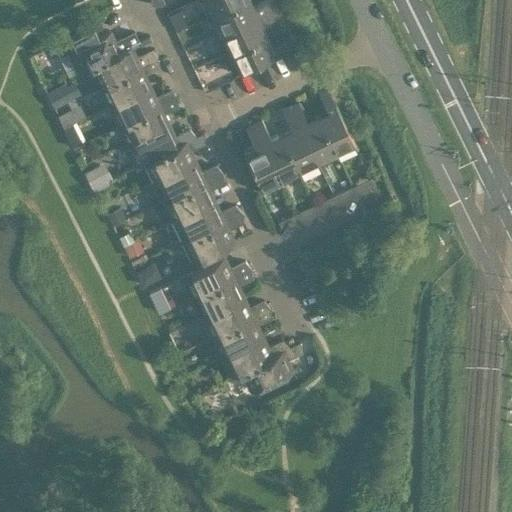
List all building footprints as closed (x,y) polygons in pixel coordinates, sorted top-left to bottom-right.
[(183,0),(178,0),(171,4),(179,19),(190,13),(183,0)] [(220,0),(214,3),(223,22),(266,0),(220,0)] [(266,0),(223,22),(232,40),(269,22),(264,11),(280,3),(277,0),(266,0)] [(133,35),(140,32),(143,31),(138,20),(116,30),(112,20),(103,24),(97,13),(57,32),(62,43),(71,39),(82,61),(93,55),(92,55),(122,40),(133,34),(133,35)] [(232,40),(241,60),(293,34),(291,24),(274,32),(269,22),(232,40)] [(93,55),(102,75),(160,47),(155,40),(139,47),(133,35),(133,34),(122,40),(92,55),(93,55)] [(102,75),(112,94),(153,75),(147,63),(162,56),(160,47),(102,75)] [(68,70),(49,80),(57,96),(84,82),(77,69),(70,73),(68,70)] [(158,86),(153,75),(112,94),(121,114),(122,114),(181,86),(175,78),(158,86)] [(330,98),(319,103),(337,140),(357,130),(331,77),(321,80),(330,98)] [(121,114),(131,134),(172,114),(166,102),(182,94),(181,86),(122,114),(121,114)] [(301,91),(293,96),(319,149),(337,140),(319,103),(309,108),(301,91)] [(293,116),(283,121),(301,158),(319,149),(293,96),(284,99),(293,116)] [(283,166),(301,158),(283,121),(273,126),(264,108),(257,113),(283,166)] [(264,176),(283,166),(257,113),(248,116),(257,133),(246,139),(264,176)] [(178,126),(172,114),(131,134),(141,154),(149,150),(148,150),(199,124),(193,118),(178,126)] [(149,150),(158,169),(198,149),(192,137),(209,129),(207,120),(199,124),(148,150),(149,150)] [(158,169),(167,189),(225,160),(220,153),(204,161),(198,149),(158,169)] [(106,150),(87,160),(95,175),(109,168),(114,165),(106,150)] [(167,189),(177,208),(217,188),(211,176),(228,168),(225,160),(167,189)] [(177,208),(187,229),(244,200),(239,193),(223,201),(217,188),(177,208)] [(123,195),(109,202),(115,214),(129,207),(123,195)] [(299,199),(299,200),(281,209),(284,214),(280,219),(289,225),(298,211),(302,205),(299,199)] [(244,200),(187,229),(196,248),(237,229),(231,216),(247,208),(244,200)] [(134,217),(121,223),(126,233),(139,227),(134,217)] [(139,227),(126,233),(132,246),(145,240),(139,227)] [(197,283),(256,255),(251,248),(234,256),(228,243),(187,263),(197,283)] [(259,263),(256,255),(197,283),(206,303),(247,284),(241,271),(259,263)] [(253,296),(247,284),(206,303),(216,323),(275,295),(270,288),(253,296)] [(169,287),(156,293),(160,301),(173,295),(169,287)] [(277,303),(275,295),(216,323),(225,343),(266,323),(260,311),(277,303)] [(272,335),(266,323),(225,343),(235,364),(246,359),(246,358),(294,334),(288,328),(272,335)] [(246,358),(246,359),(255,378),(290,362),(296,359),(289,346),(305,338),(304,330),(294,334),(246,358)] [(296,359),(290,362),(296,375),(306,371),(299,357),(296,359)]
